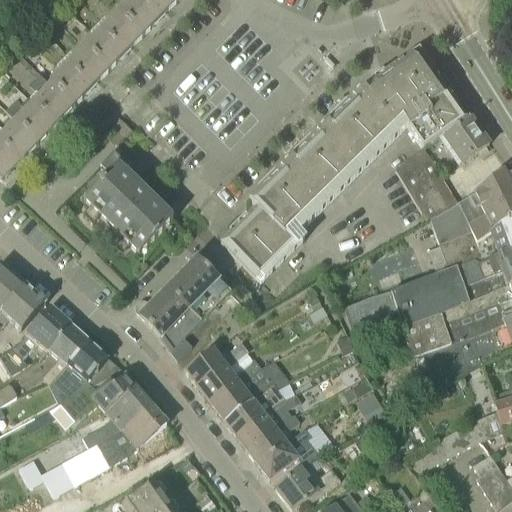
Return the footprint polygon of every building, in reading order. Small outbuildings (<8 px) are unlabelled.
[(143,39),(178,3),(174,0),(133,0),(119,15),(143,39)] [(108,74),(143,39),(119,15),(85,50),(108,74)] [(65,19),(58,26),(63,32),(71,26),(65,19)] [(73,109),(108,74),(85,50),(50,86),(73,109)] [(448,134),(467,121),(449,96),(452,94),(444,82),(441,84),(420,53),(419,51),(418,52),(418,53),(385,76),(383,74),(373,81),(375,83),(363,91),(348,106),(346,104),(329,120),(332,122),(312,141),(310,139),(293,155),(296,158),(276,177),(274,175),(257,191),(260,193),(252,200),(256,204),(252,207),(256,211),(248,220),(245,218),(229,234),(231,236),(221,246),(256,282),(294,245),(286,238),(403,123),(423,152),(448,134)] [(54,129),(73,109),(50,86),(49,86),(51,88),(32,107),(54,129)] [(37,146),(54,129),(32,107),(15,125),(38,147),(37,146)] [(448,134),(449,137),(444,141),(462,167),(489,148),(469,120),(467,121),(448,134)] [(0,145),(20,165),(38,147),(15,125),(0,140),(0,145)] [(0,182),(1,183),(20,165),(0,145),(0,182)] [(397,171),(396,175),(425,222),(427,225),(427,226),(430,224),(442,217),(450,212),(415,157),(397,171)] [(139,258),(153,243),(173,224),(118,168),(84,202),(139,258)] [(459,208),(442,217),(447,233),(511,202),(511,182),(508,174),(459,208)] [(511,231),(511,202),(447,233),(451,246),(473,239),(475,238),(479,249),(511,234),(511,231)] [(451,246),(447,233),(442,217),(430,224),(439,249),(439,250),(427,254),(436,278),(445,275),(445,276),(475,265),(478,269),(511,255),(511,231),(511,234),(479,249),(475,238),(473,239),(451,246)] [(403,329),(511,289),(511,255),(478,269),(475,265),(445,276),(445,275),(436,278),(391,294),(403,329)] [(163,295),(198,329),(215,311),(230,296),(231,296),(196,261),(187,270),(163,295)] [(0,316),(26,290),(1,267),(0,267),(0,316)] [(503,324),(511,320),(511,289),(403,329),(414,359),(451,346),(504,328),(505,328),(503,324)] [(0,316),(0,330),(7,323),(20,334),(46,307),(26,290),(0,316)] [(184,343),(198,329),(163,295),(148,309),(145,306),(140,307),(137,310),(136,315),(139,318),(139,319),(161,341),(159,342),(177,365),(192,351),(184,343)] [(322,310),(316,299),(308,303),(313,314),(322,310)] [(323,311),(309,319),(314,327),(328,319),(323,311)] [(47,353),(70,328),(51,312),(18,348),(0,358),(0,361),(12,372),(20,362),(22,363),(38,345),(47,353)] [(511,320),(503,324),(505,328),(504,328),(511,350),(511,320)] [(48,390),(88,344),(70,328),(47,353),(59,364),(41,383),(48,390)] [(352,351),(346,338),(336,343),(342,356),(352,351)] [(88,344),(48,390),(57,398),(64,391),(65,391),(77,378),(86,387),(86,386),(90,391),(121,374),(108,362),(88,344)] [(228,372),(242,362),(241,361),(248,356),(242,347),(221,362),(214,353),(185,375),(198,393),(228,372)] [(241,389),(262,373),(254,364),(247,369),(242,362),(228,372),(198,393),(213,411),(241,389)] [(256,407),(279,395),(262,373),(241,389),(213,411),(224,427),(254,405),(256,407)] [(66,433),(75,425),(83,418),(86,420),(97,410),(104,419),(136,391),(126,379),(113,390),(108,384),(91,399),(86,393),(60,408),(49,414),(66,433)] [(310,385),(300,391),(302,395),(313,389),(310,385)] [(362,386),(352,391),(357,400),(367,395),(362,386)] [(0,411),(17,401),(9,388),(0,393),(0,411)] [(121,437),(152,410),(136,391),(104,419),(105,419),(112,427),(85,441),(92,453),(121,437)] [(427,412),(449,400),(445,391),(423,403),(427,412)] [(511,392),(491,399),(495,408),(511,402),(511,392)] [(282,410),(297,401),(295,398),(285,404),(279,395),(256,407),(254,405),(224,427),(236,442),(282,410)] [(292,423),(295,421),(294,419),(276,432),(271,426),(289,413),(301,407),(297,401),(282,410),(236,442),(247,456),(292,423)] [(511,402),(495,408),(498,416),(497,416),(501,428),(511,424),(511,402)] [(368,428),(385,418),(377,403),(359,413),(368,428)] [(60,470),(72,492),(110,472),(109,471),(123,464),(167,428),(152,410),(121,437),(92,453),(60,470)] [(503,436),(501,428),(497,416),(472,426),(480,447),(503,436)] [(258,470),(306,435),(295,421),(292,423),(247,456),(258,470)] [(469,452),(480,447),(472,426),(459,433),(469,452)] [(306,435),(258,470),(269,485),(270,484),(270,485),(298,463),(303,470),(320,460),(309,443),(313,441),(308,433),(306,435)] [(459,457),(469,452),(459,433),(448,439),(459,457)] [(448,463),(459,457),(448,439),(438,444),(448,463)] [(437,468),(448,463),(438,444),(427,450),(437,468)] [(426,474),(437,468),(427,450),(417,456),(426,474)] [(416,479),(426,474),(417,456),(404,463),(416,479)] [(496,470),(488,460),(473,470),(479,480),(496,470)] [(188,463),(180,468),(186,476),(193,470),(188,463)] [(30,494),(44,486),(53,502),(72,492),(60,470),(41,480),(33,465),(19,473),(30,494)] [(483,494),(504,481),(496,470),(479,480),(476,482),(483,494)] [(313,486),(302,472),(275,492),(290,511),(296,511),(306,505),(309,508),(340,485),(331,473),(313,486)] [(511,491),(507,483),(506,483),(504,481),(483,494),(490,506),(511,491)] [(154,511),(163,505),(152,489),(121,511),(154,511)] [(401,510),(410,503),(401,491),(392,498),(401,510)] [(511,491),(490,506),(494,511),(506,511),(511,509),(511,491)] [(360,511),(348,497),(328,511),(360,511)]
